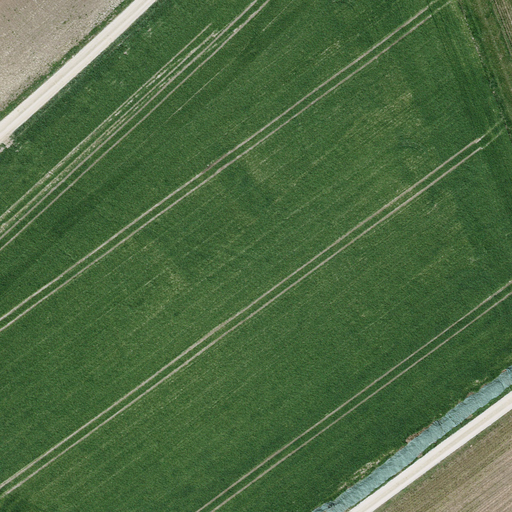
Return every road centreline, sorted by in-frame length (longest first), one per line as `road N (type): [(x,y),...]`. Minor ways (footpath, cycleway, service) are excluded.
road 1 (track): [(141,0),(0,130)]
road 2 (unclassified): [(511,397),(359,511)]
